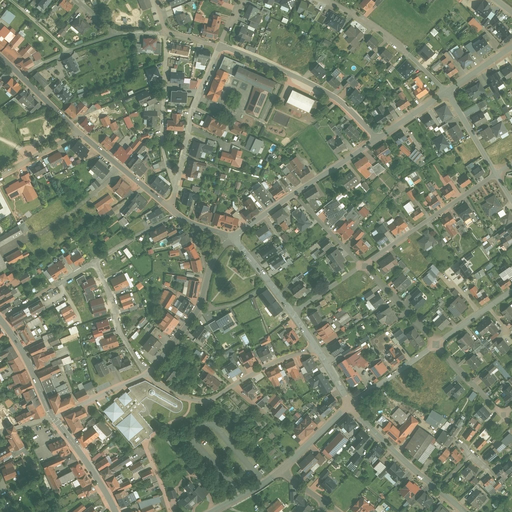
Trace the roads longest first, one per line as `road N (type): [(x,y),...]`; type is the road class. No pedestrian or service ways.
road 1 (residential): [(220,45),(343,103),(377,138)]
road 2 (residential): [(363,265),(496,173)]
road 3 (residential): [(176,186),(161,130),(166,34)]
road 4 (residential): [(327,0),(375,27),(446,91)]
road 5 (residential): [(220,45),(193,104),(176,186)]
road 6 (tertiary): [(210,264),(200,308),(149,371)]
road 7 (residential): [(149,371),(120,329),(94,261)]
road 8 (residential): [(350,404),(439,490)]
road 9 (residential): [(172,209),(79,132)]
